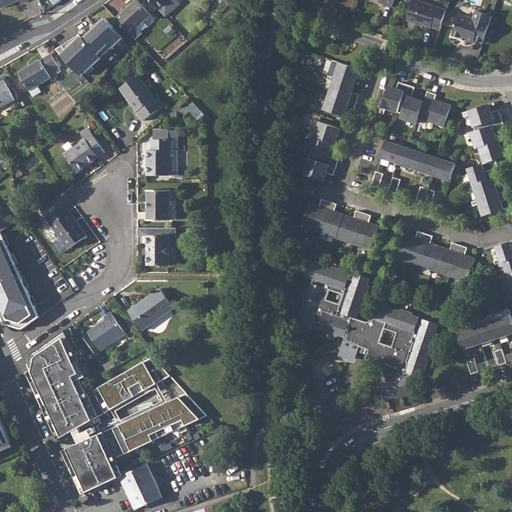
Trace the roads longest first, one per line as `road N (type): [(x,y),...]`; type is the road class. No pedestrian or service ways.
road 1 (residential): [(390,51),(338,195),(481,243),(511,234)]
road 2 (residential): [(322,511),(330,471),(352,444),(511,389)]
road 3 (residential): [(0,360),(109,286),(123,258),(110,190)]
road 4 (tertiary): [(67,511),(0,360)]
road 5 (residential): [(390,51),(448,74),(511,80)]
